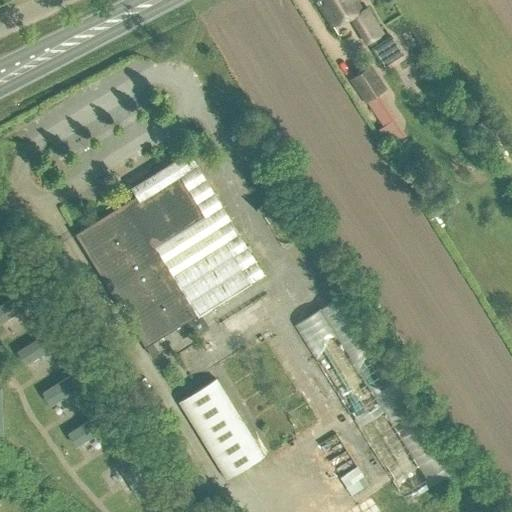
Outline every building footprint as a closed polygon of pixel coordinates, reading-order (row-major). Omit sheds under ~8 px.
[(366,8),(361,11),(354,0),(316,0),(332,26),(350,17),(366,43),(381,34),(366,8)] [(391,37),(372,48),(383,65),(401,54),(391,37)] [(385,87),(371,64),(349,78),(364,101),(385,87)] [(404,120),(398,124),(383,105),(374,112),(394,143),(412,131),(404,120)] [(137,195),(73,235),(94,269),(144,348),(196,315),(197,316),(250,283),(207,213),(205,215),(177,169),(152,185),(137,195)] [(345,296),(300,323),(370,439),(383,432),(378,425),(392,416),(401,431),(420,420),(384,361),(345,296)] [(54,402),(88,383),(81,371),(47,390),(54,402)] [(178,402),(226,479),(263,456),(215,378),(178,402)] [(74,432),(82,444),(109,426),(101,414),(74,432)] [(393,436),(381,446),(389,456),(401,446),(393,436)] [(360,466),(344,478),(355,492),(371,480),(360,466)]
